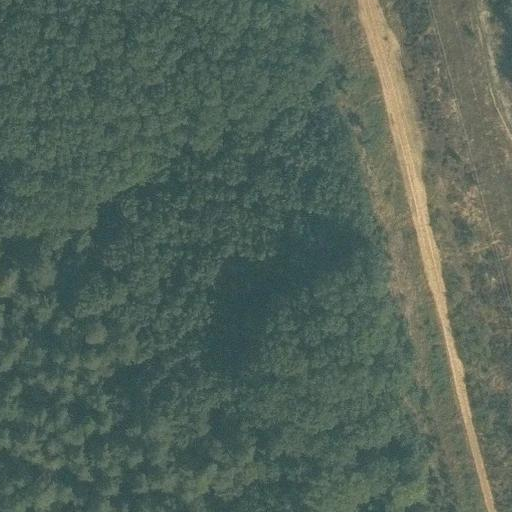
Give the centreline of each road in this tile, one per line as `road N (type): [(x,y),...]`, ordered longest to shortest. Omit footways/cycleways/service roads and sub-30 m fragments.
road 1 (track): [(497,511),(411,205)]
road 2 (track): [(361,0),(401,128),(411,205)]
